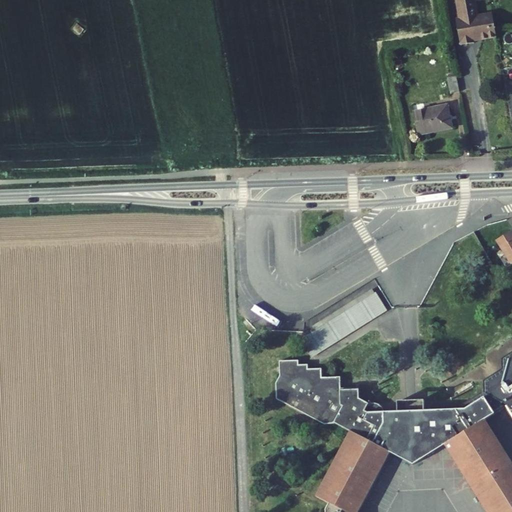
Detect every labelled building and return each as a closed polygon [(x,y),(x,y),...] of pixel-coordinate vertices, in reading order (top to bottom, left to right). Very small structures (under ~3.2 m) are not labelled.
[(484,0),(464,0),(468,18),(464,18),(470,44),(483,42),(483,40),(505,36),(500,10),(487,13),(484,0)] [(460,81),(451,82),(453,94),(462,93),(460,81)] [(450,106),(418,112),(423,135),(455,129),(450,106)] [(511,235),(503,242),(511,255),(511,235)] [(378,291),(303,339),(314,357),(390,311),(378,291)] [(356,511),(388,454),(411,467),(445,445),(483,511),(511,511),(511,467),(485,422),(505,408),(511,418),(511,355),(503,361),(504,372),(485,383),(485,393),(453,411),(423,411),(423,404),(398,404),(399,411),(385,411),(384,405),(377,402),(370,403),(361,399),(362,389),(343,388),(343,379),(322,379),(323,372),(309,372),(310,368),(301,368),(301,365),(282,365),(283,383),(279,389),(279,399),(319,420),(325,418),(352,433),(317,499),(328,504),(322,511),(356,511)]
